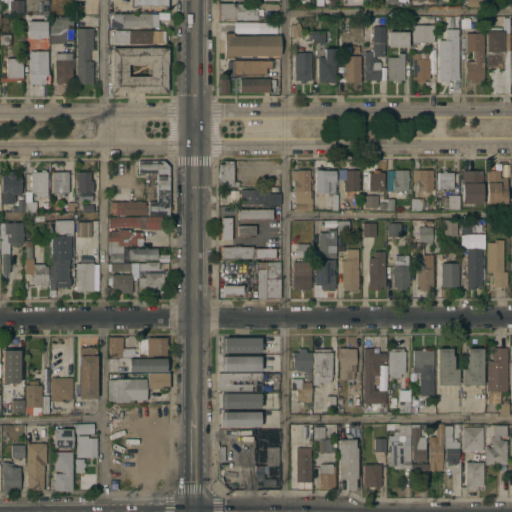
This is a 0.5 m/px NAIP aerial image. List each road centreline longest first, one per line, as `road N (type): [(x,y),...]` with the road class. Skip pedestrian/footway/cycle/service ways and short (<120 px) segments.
road 1 (residential): [(0,148),(511,145)]
road 2 (residential): [(511,109),(0,112)]
road 3 (residential): [(0,318),(511,317)]
road 4 (secondary): [(196,0),(195,419)]
